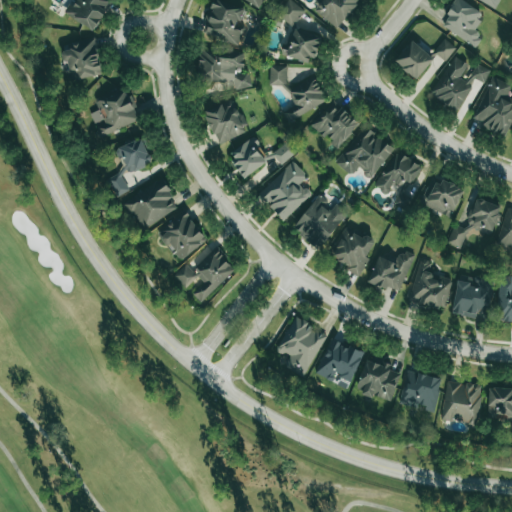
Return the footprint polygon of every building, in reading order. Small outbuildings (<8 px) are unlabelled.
[(71,0),(64,12),(92,31),(112,1),(109,0),(71,0)] [(213,0),(201,31),(237,46),(244,29),(238,26),(244,10),(220,0),(213,0)] [(244,0),(259,9),(264,0),(244,0)] [(287,0),(274,17),(281,22),(283,20),(292,27),(304,10),(290,0),(287,0)] [(320,0),(313,9),(336,29),(359,1),(357,0),(320,0)] [(476,47),(482,37),(473,31),(484,14),(460,0),(455,0),(440,26),(476,47)] [(477,0),(493,10),(499,0),(477,0)] [(287,58),(313,63),(319,35),(293,30),(287,58)] [(78,80),(102,75),(94,38),(68,44),(70,50),(62,52),(67,74),(76,72),(78,80)] [(430,56),(411,41),(394,62),(417,80),(431,61),(439,68),(455,47),(444,38),(430,56)] [(250,88),(250,71),(244,71),(243,49),(198,50),(199,82),(234,81),(234,88),(250,88)] [(456,111),(476,80),(482,84),(490,71),(477,63),(466,81),(459,77),(467,64),(452,55),(429,94),(456,111)] [(269,85),(286,86),(286,66),(269,66),(269,85)] [(327,101),(313,75),(287,90),(296,105),(282,112),(288,123),(327,101)] [(511,120),(511,99),(506,97),(511,85),(490,77),(472,122),(506,136),(511,120)] [(100,138),(139,119),(124,87),(94,101),(99,110),(89,114),(100,138)] [(233,99),(204,113),(218,145),(248,131),(233,99)] [(359,125),(332,100),(310,125),(338,149),(359,125)] [(335,162),(350,176),(358,168),(369,178),(394,151),(367,126),(335,162)] [(115,198),(129,191),(122,176),(154,162),(142,138),(115,151),(124,170),(106,178),(115,198)] [(295,154),(288,142),(266,156),(254,138),(229,154),(243,177),(276,157),(280,164),(295,154)] [(422,168),(396,151),(374,186),(387,194),(392,187),(401,193),(410,198),(415,191),(410,188),(422,168)] [(283,221),(311,195),(300,183),(306,177),(292,161),(257,192),(283,221)] [(125,204),(142,231),(179,208),(161,181),(125,204)] [(292,228),(318,249),(348,212),(336,203),(332,208),(318,197),(292,228)] [(446,244),(460,250),(469,227),(490,235),(502,208),(477,198),(464,229),(454,225),(446,244)] [(495,247),(511,251),(511,249),(511,209),(506,208),(495,247)] [(207,239),(184,213),(158,235),(181,262),(207,239)] [(358,277),(368,259),(366,257),(374,242),(346,226),(330,257),(347,266),(345,270),(358,277)] [(235,270),(215,248),(192,270),(185,264),(173,276),(184,288),(197,276),(203,283),(192,294),(200,303),(235,270)] [(366,282),(385,291),(387,286),(398,291),(415,256),(403,250),(397,262),(380,254),(366,282)] [(409,301),(444,309),(451,280),(427,274),(431,261),(420,258),(409,301)] [(511,322),(511,272),(511,276),(501,275),(495,320),(511,322)] [(493,281),(458,275),(452,313),(487,319),(493,281)] [(276,349),(289,357),(284,367),(302,377),(327,335),(295,316),(276,349)] [(351,382),(363,353),(330,338),(314,374),(332,382),(335,375),(351,382)] [(401,374),(389,370),(391,366),(368,357),(355,390),(389,403),(401,374)] [(399,404),(434,411),(441,378),(406,371),(399,404)] [(441,420),(466,423),(466,427),(476,428),(481,385),(446,381),(441,420)] [(511,388),(488,388),(487,419),(511,419),(511,388)]
